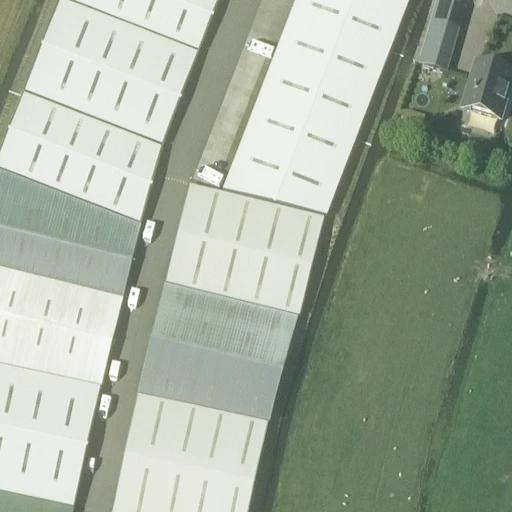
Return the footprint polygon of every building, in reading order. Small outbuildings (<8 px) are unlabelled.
[(63,0),(188,49),(198,53),(219,0),(63,0)] [(297,0),(294,10),(223,196),(324,221),(409,0),(297,0)] [(23,93),(162,148),(197,57),(176,49),(58,3),(40,49),(23,93)] [(432,25),(419,69),(444,76),(457,32),(432,25)] [(477,84),(468,116),(470,117),(470,116),(497,124),(496,125),(499,125),(511,79),(511,76),(510,77),(478,68),(478,67),(476,66),(471,82),(477,84)] [(0,152),(0,171),(140,227),(161,153),(21,97),(0,152)] [(404,118),(399,135),(416,140),(421,123),(404,118)] [(0,270),(123,301),(140,230),(0,176),(0,270)] [(164,285),(298,321),(324,225),(188,189),(164,285)] [(0,368),(101,391),(122,304),(0,273),(0,368)] [(138,398),(269,427),(298,323),(165,289),(138,398)] [(0,493),(74,510),(101,392),(0,369),(0,493)] [(111,511),(249,511),(267,428),(136,399),(111,511)] [(0,511),(67,511),(0,497),(0,511)]
